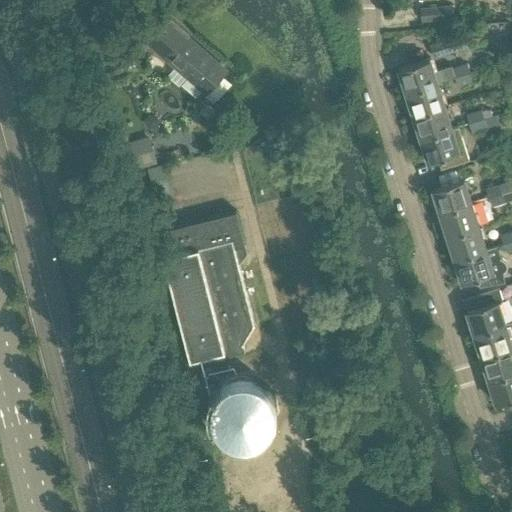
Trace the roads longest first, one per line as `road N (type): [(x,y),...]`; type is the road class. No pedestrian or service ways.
road 1 (unclassified): [(368,0),(371,75),(493,470),(511,487)]
road 2 (primary): [(43,511),(0,336)]
